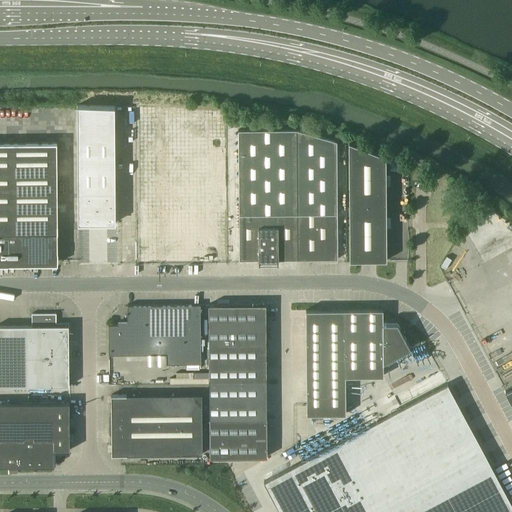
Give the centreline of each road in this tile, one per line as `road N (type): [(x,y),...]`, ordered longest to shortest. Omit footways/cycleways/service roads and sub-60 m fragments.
road 1 (secondary): [(0,38),(177,40),(281,54),(375,82),(511,148)]
road 2 (secondary): [(511,110),(405,60),(290,27),(177,15),(0,13)]
road 3 (unclassified): [(87,284),(388,288),(443,325),(511,445)]
road 4 (unknown): [(0,125),(64,128),(71,284)]
road 5 (unclassified): [(91,482),(87,284)]
road 6 (unclassified): [(91,482),(148,483),(216,511)]
road 7 (unknown): [(291,283),(290,413)]
